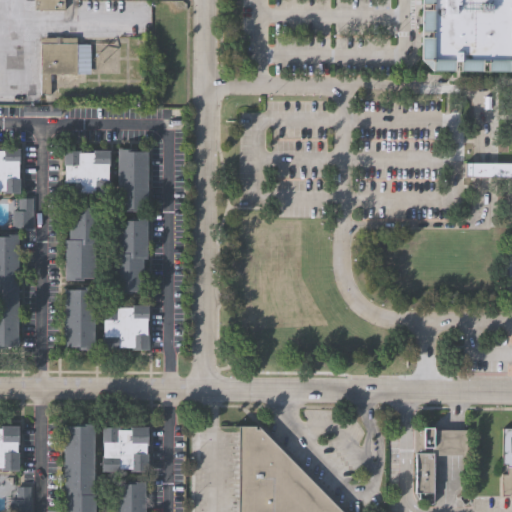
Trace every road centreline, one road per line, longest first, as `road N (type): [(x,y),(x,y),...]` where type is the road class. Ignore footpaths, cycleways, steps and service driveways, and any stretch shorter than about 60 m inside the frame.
road 1 (tertiary): [(511,390),(0,387)]
road 2 (residential): [(198,388),(201,0)]
